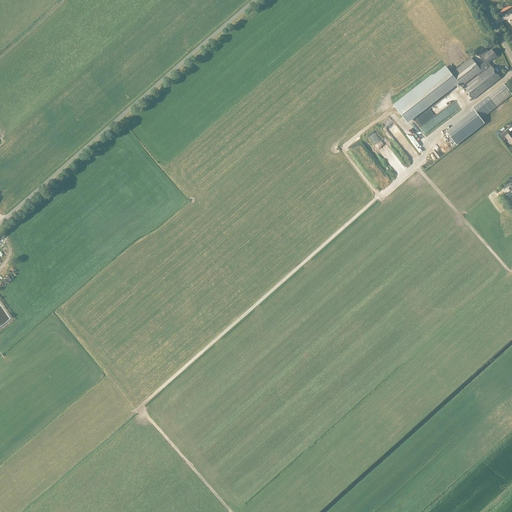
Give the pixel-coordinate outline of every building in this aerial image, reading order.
[(462,87),(464,90),(472,100),(500,77),(490,65),(487,62),(493,58),(493,59),(496,56),(490,49),(487,52),(485,49),(477,55),(483,62),(477,67),(471,58),(451,74),(446,67),(433,77),(432,76),(413,91),(393,105),(406,122),(425,107),(457,82),(461,86),(477,74),(478,75),(462,87)] [(503,84),(472,108),(480,118),(511,94),(503,84)] [(446,105),(429,118),(434,125),(452,112),(446,105)] [(484,124),(473,110),(455,124),(445,131),(456,145),(484,124)] [(411,120),(416,127),(420,124),(416,117),(411,120)] [(423,135),(433,128),(427,121),(418,128),(423,135)] [(419,141),(410,131),(409,132),(406,129),(403,132),(418,149),(420,147),(416,143),(419,141)] [(504,139),(506,137),(511,144),(511,143),(511,130),(508,133),(506,130),(500,134),(504,139)] [(428,150),(431,159),(441,155),(437,146),(428,150)] [(403,168),(388,154),(383,159),(398,174),(403,168)] [(8,329),(0,336),(0,344),(0,345),(12,333),(8,329)] [(7,348),(23,332),(22,330),(5,346),(7,348)]
